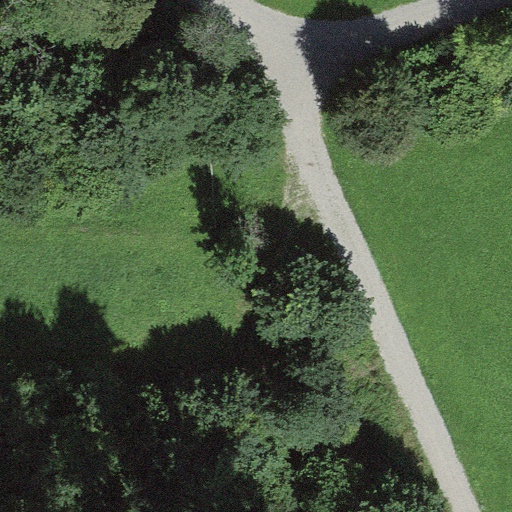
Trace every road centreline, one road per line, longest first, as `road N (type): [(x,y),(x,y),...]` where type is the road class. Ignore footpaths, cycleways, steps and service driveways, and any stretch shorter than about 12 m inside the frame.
road 1 (track): [(228,0),(292,43),(292,112),(464,511)]
road 2 (track): [(326,199),(279,284),(265,379),(302,511)]
road 3 (track): [(504,0),(292,43)]
